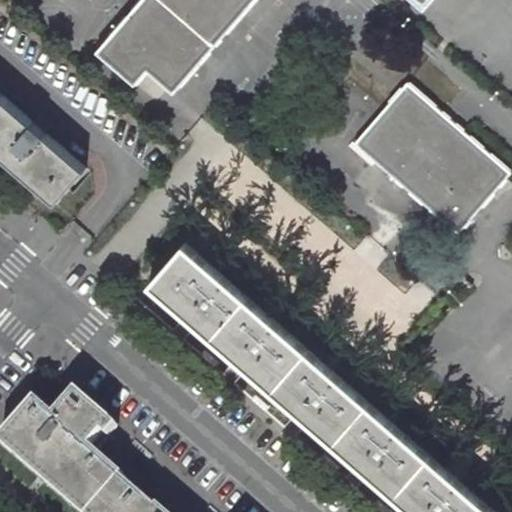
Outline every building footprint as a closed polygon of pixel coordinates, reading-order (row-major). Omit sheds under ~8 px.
[(134,0),(97,42),(126,68),(138,54),(147,62),(174,85),(248,0),(134,0)] [(138,54),(126,68),(135,75),(147,62),(138,54)] [(511,166),(511,165),(411,76),(357,136),(460,227),(511,166)] [(0,146),(55,195),(83,161),(46,128),(50,123),(37,112),(33,117),(0,88),(0,146)] [(504,511),(190,235),(153,278),(418,511),(504,511)] [(41,400),(9,437),(95,511),(170,511),(160,503),(159,505),(122,473),(124,471),(96,447),(119,421),(83,390),(60,417),(41,400)]
